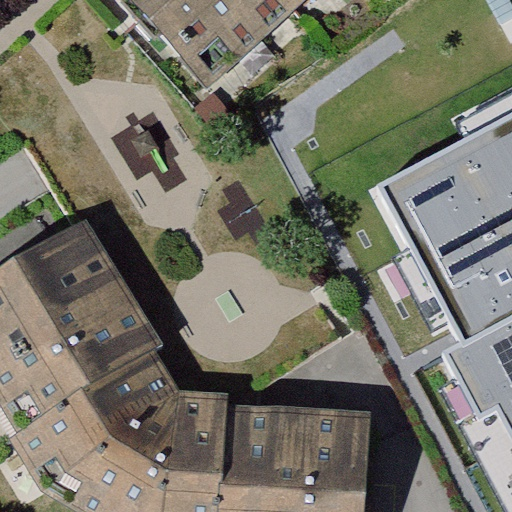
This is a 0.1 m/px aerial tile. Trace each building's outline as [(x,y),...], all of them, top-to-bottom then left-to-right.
[(100,0),(190,96),(295,0),(100,0)] [(511,117),(382,185),(467,344),(511,318),(511,117)] [(161,359),(91,237),(0,288),(0,407),(19,440),(152,364),(161,359)] [(511,318),(467,344),(450,353),(481,413),(500,402),(511,424),(511,318)] [(175,407),(152,364),(19,440),(5,447),(35,503),(50,511),(222,511),(227,420),(228,406),(175,407)] [(369,511),(374,427),(227,420),(222,511),(369,511)]
